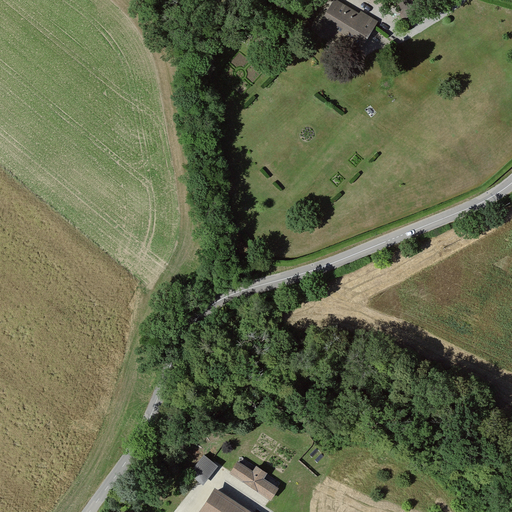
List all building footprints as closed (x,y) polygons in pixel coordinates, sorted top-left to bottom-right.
[(425,9),(421,0),(406,0),(397,4),(403,19),(425,9)] [(336,1),(319,30),(357,53),(376,22),(367,16),(362,13),(360,16),(336,1)] [(272,28),(264,24),(255,40),(262,44),(272,28)] [(202,453),(189,471),(203,482),(216,464),(202,453)] [(235,460),(228,471),(271,497),(278,486),(262,476),(265,471),(255,465),(251,470),(235,460)] [(254,511),(212,486),(195,511),(254,511)]
